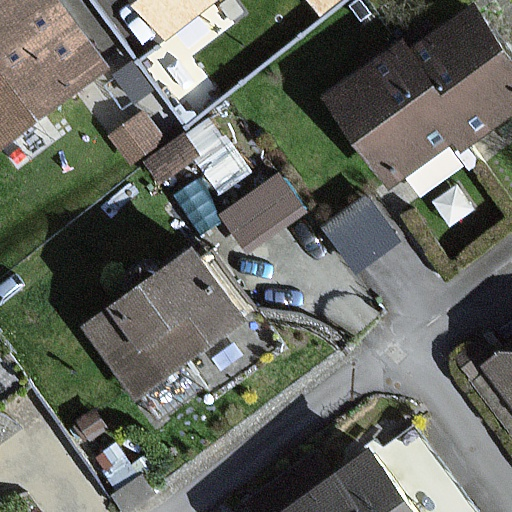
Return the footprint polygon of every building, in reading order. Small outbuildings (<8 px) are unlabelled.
[(61,0),(18,0),(0,12),(0,123),(9,137),(108,71),(61,0)] [(214,0),(150,0),(176,31),(214,0)] [(511,113),(511,41),(484,3),(420,48),(475,125),(463,133),(471,143),(511,113)] [(463,133),(475,125),(420,48),(414,38),(338,92),(399,178),(463,133)] [(246,236),(310,203),(290,164),(226,197),(246,236)] [(362,258),(404,227),(374,187),(332,218),(362,258)] [(251,312),(205,247),(95,324),(142,389),(251,312)] [(511,347),(493,363),(511,386),(511,347)] [(423,511),(379,451),(339,480),(320,455),(256,501),(264,511),(423,511)]
